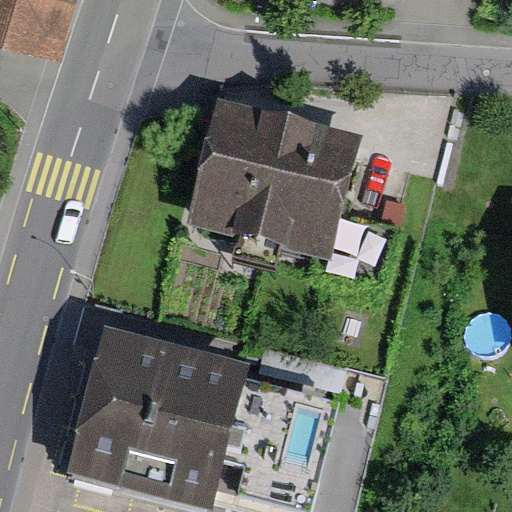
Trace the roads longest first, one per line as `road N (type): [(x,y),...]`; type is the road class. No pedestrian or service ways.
road 1 (residential): [(511,75),(172,53),(112,33)]
road 2 (tertiary): [(0,410),(88,104)]
